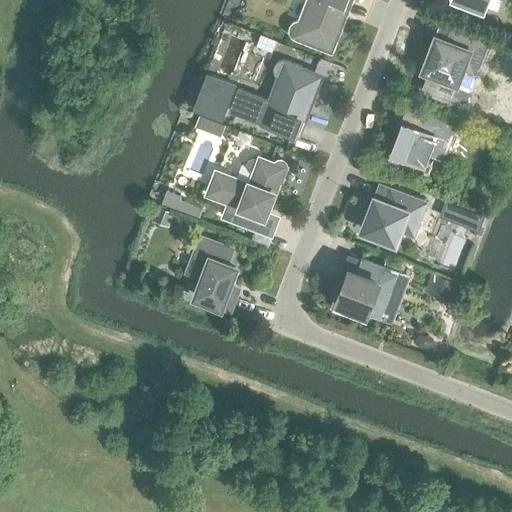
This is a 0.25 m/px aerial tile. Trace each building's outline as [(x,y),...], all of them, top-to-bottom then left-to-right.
[(311,40),(329,47),(342,15),(339,14),(344,0),(309,0),(302,20),(298,20),(294,21),(291,24),(289,28),(290,32),(292,35),(295,37),(310,43),(311,40)] [(424,68),(456,80),(467,51),(480,56),(486,40),(450,26),(445,40),(436,37),(424,68)] [(230,110),(292,134),(303,107),(306,108),(319,76),(300,68),(301,65),(286,60),(282,59),(278,60),(275,63),(274,67),(274,71),(276,74),(280,77),(271,100),(238,87),(230,110)] [(206,72),(193,109),(222,120),(236,83),(206,72)] [(412,125),(404,121),(396,142),(394,142),(390,152),(389,155),(391,159),(394,161),(397,161),(400,160),(403,157),(423,165),(429,152),(442,157),(454,125),(417,111),(412,125)] [(199,114),(195,125),(220,135),(225,125),(199,114)] [(224,215),(256,227),(261,213),(263,214),(268,202),(270,203),(279,180),(281,181),(286,167),(287,164),(285,160),(283,158),(279,158),(276,159),(274,162),(259,157),(249,183),(216,170),(207,193),(229,201),(224,215)] [(467,182),(463,193),(476,197),(479,187),(467,182)] [(363,229),(394,241),(406,211),(419,216),(425,201),(388,187),(383,201),(375,197),(363,229)] [(166,190),(162,202),(199,216),(202,207),(180,199),(181,196),(166,190)] [(445,199),(439,215),(478,229),(484,212),(445,199)] [(156,206),(151,218),(168,225),(173,212),(156,206)] [(196,295),(230,308),(235,294),(226,290),(235,266),(226,263),(232,247),(201,235),(187,271),(203,277),(196,295)] [(387,256),(383,266),(398,272),(402,262),(387,256)] [(388,299),(398,272),(383,266),(361,258),(356,272),(348,268),(342,284),(339,283),(333,299),(333,303),(334,307),(337,310),(341,312),(345,311),(349,309),(351,306),(368,312),(374,294),(388,299)] [(430,289),(436,274),(431,272),(425,287),(430,289)] [(455,282),(436,274),(430,289),(429,292),(448,300),(455,282)]
